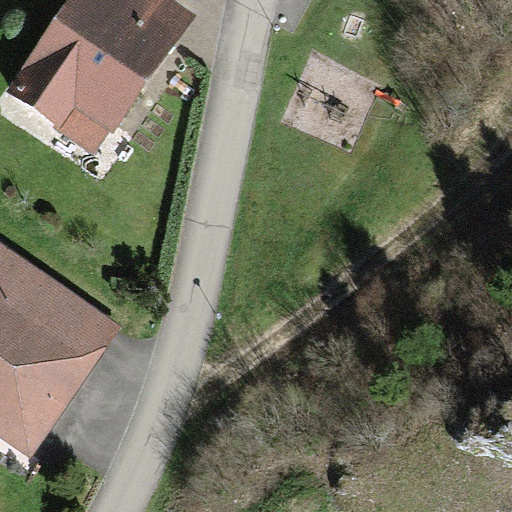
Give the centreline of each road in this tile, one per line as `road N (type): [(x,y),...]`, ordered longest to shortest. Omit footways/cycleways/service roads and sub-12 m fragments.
road 1 (residential): [(109,511),(168,363),(248,0)]
road 2 (track): [(511,136),(496,168),(151,416)]
